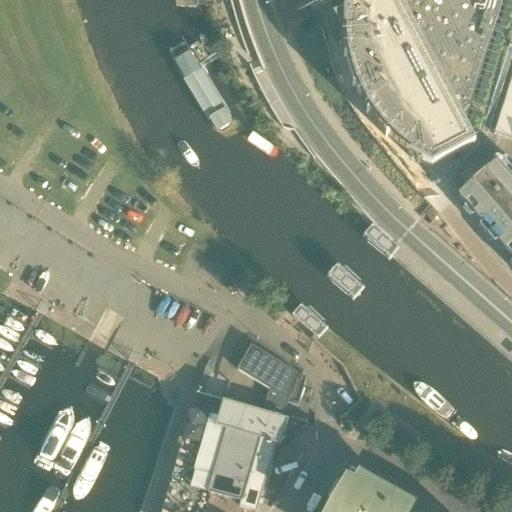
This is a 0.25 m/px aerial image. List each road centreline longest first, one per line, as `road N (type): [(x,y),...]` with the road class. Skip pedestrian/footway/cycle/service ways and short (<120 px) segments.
road 1 (secondary): [(254,0),(281,75),(329,152),(511,324)]
road 2 (residential): [(222,314),(306,360),(326,390),(336,446)]
road 3 (residential): [(336,446),(466,511)]
